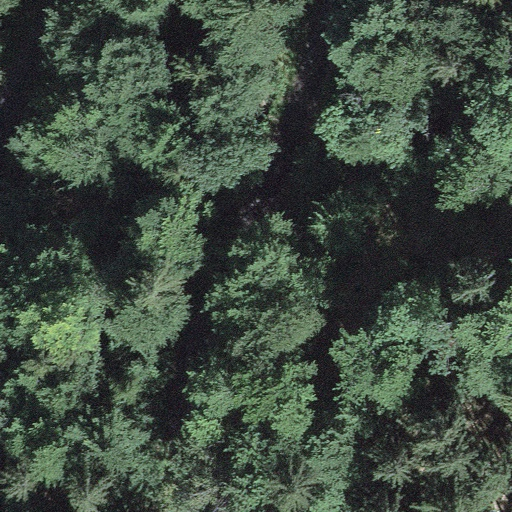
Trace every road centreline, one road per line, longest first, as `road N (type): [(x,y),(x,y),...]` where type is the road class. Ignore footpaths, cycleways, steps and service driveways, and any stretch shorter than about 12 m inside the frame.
road 1 (track): [(330,0),(176,411),(194,511)]
road 2 (track): [(0,111),(51,0)]
